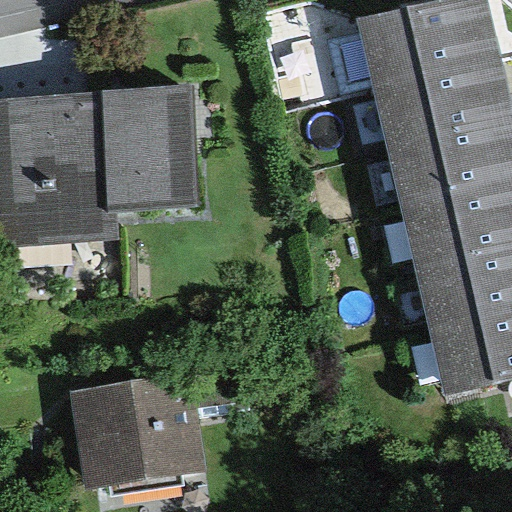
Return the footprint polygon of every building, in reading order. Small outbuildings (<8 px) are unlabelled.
[(431,0),(358,18),(373,78),(493,50),(480,0),(431,0)] [(359,42),(334,48),(346,100),(371,95),(359,42)] [(373,78),(388,139),(507,110),(493,50),(373,78)] [(185,90),(0,104),(0,238),(111,230),(109,202),(193,195),(185,90)] [(388,139),(402,200),(511,173),(511,129),(507,110),(388,139)] [(511,173),(402,200),(417,261),(511,237),(511,173)] [(511,237),(417,261),(432,321),(511,302),(511,237)] [(511,302),(432,321),(446,382),(511,366),(511,302)] [(187,375),(71,391),(84,481),(199,465),(187,375)]
